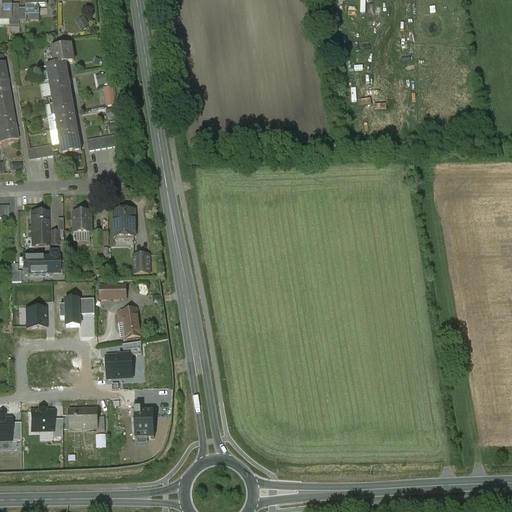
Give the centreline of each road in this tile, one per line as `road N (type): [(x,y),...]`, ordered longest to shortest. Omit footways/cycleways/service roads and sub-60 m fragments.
road 1 (secondary): [(212,462),(137,0)]
road 2 (secondary): [(253,494),(511,487)]
road 3 (residential): [(18,401),(86,395),(85,346),(17,348)]
road 4 (secondary): [(0,501),(184,496)]
road 5 (residential): [(0,190),(128,188)]
